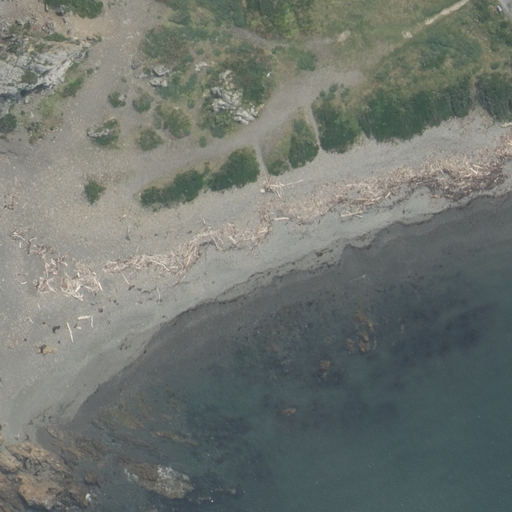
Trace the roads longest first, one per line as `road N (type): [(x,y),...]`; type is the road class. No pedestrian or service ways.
road 1 (track): [(511,21),(379,61),(275,131),(181,153),(90,134)]
road 2 (track): [(160,0),(23,248),(0,344)]
